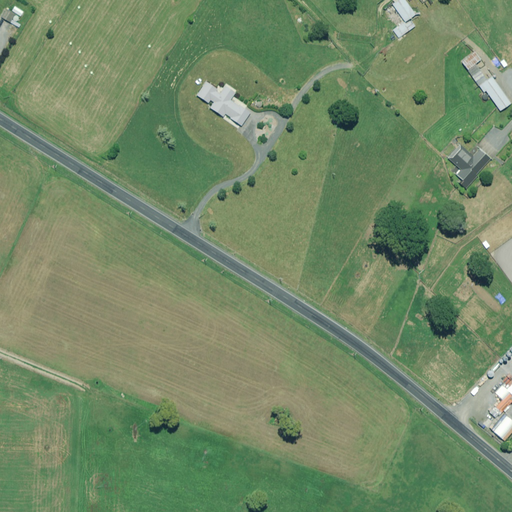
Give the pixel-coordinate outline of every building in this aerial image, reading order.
[(417,15),(406,0),(399,0),(394,4),(406,22),(417,15)] [(25,11),(17,6),(14,11),(22,16),(25,11)] [(21,17),(7,9),(3,18),(14,24),(16,20),(18,22),(21,17)] [(417,26),(413,21),(408,25),(406,22),(395,30),(400,38),(417,26)] [(476,64),(482,60),(476,52),(463,62),(469,70),(480,86),(486,93),(488,92),(502,111),(511,103),(511,102),(493,76),(488,80),(476,64)] [(232,117),(231,118),(242,126),(251,113),(246,109),(248,106),(235,96),(238,91),(228,84),(225,89),(221,86),(218,89),(207,82),(198,95),(210,103),(212,100),(215,102),(212,108),(225,117),(226,115),(227,114),(232,117)] [(474,156),(461,145),(449,158),(462,170),(457,175),(464,180),(461,183),(467,189),(478,176),(477,175),(492,159),(481,149),(474,156)]
